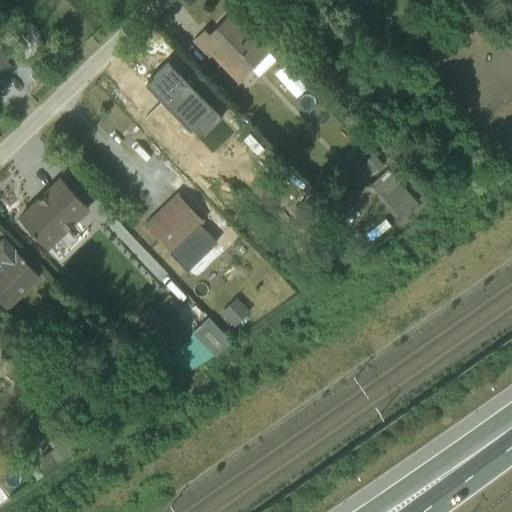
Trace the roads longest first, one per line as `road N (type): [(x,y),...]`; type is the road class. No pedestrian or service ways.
road 1 (residential): [(150,0),(0,147)]
road 2 (motorway): [(511,414),(371,511)]
